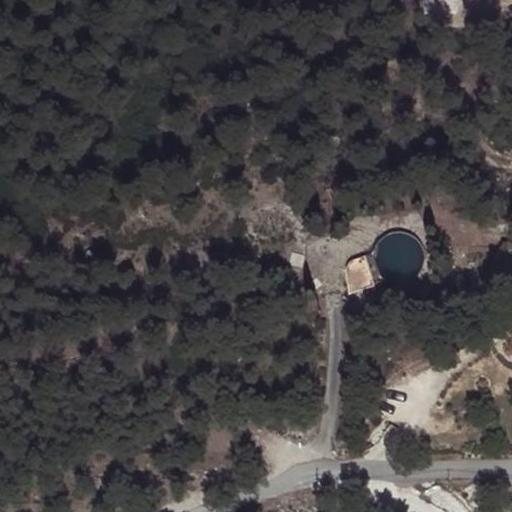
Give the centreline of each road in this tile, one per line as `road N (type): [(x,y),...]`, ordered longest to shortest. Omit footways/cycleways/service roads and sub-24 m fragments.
road 1 (unclassified): [(361,463),(310,474),(217,511)]
road 2 (unclassified): [(511,467),(361,463)]
